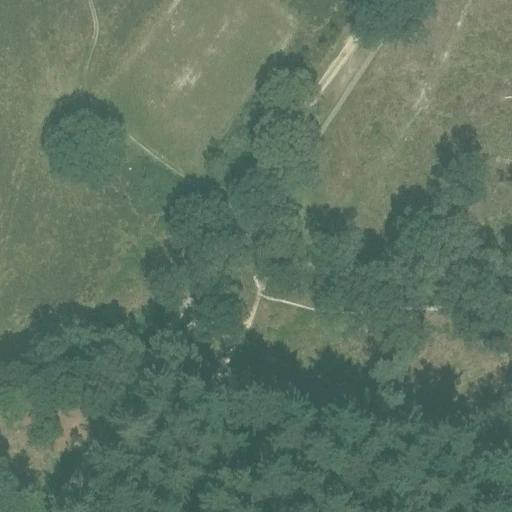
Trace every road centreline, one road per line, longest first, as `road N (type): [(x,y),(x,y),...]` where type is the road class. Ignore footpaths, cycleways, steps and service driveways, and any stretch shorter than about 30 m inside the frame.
road 1 (unknown): [(464,0),(439,67),(347,207),(253,282)]
road 2 (unknown): [(210,264),(298,305),(351,314),(511,300)]
road 3 (track): [(381,0),(236,203),(224,235)]
road 4 (track): [(144,370),(53,511)]
road 5 (track): [(224,235),(144,370)]
